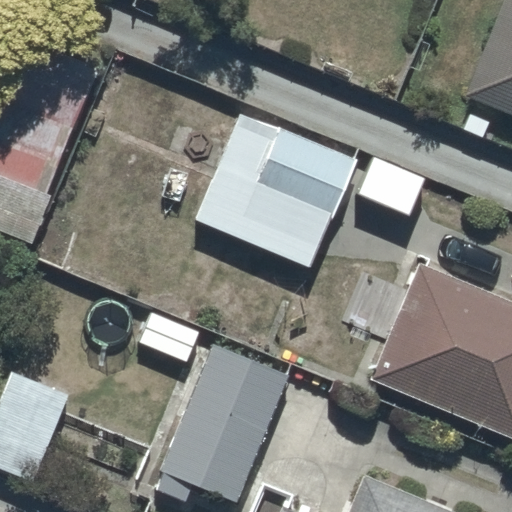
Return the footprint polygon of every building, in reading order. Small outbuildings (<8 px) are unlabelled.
[(511,0),(501,0),(465,90),(474,94),(462,125),(485,133),(495,106),(511,112),(511,0)] [(12,58),(0,85),(0,221),(29,233),(89,91),(12,58)] [(353,153),(237,106),(195,211),(307,260),(353,153)] [(511,294),(419,256),(370,370),(511,429),(511,294)] [(213,336),(160,461),(164,463),(154,486),(183,498),(193,473),(236,491),(288,367),(213,336)] [(12,364),(0,390),(0,459),(33,473),(69,387),(12,364)] [(474,511),(364,466),(343,511),(323,511),(282,494),(274,511),(474,511)]
